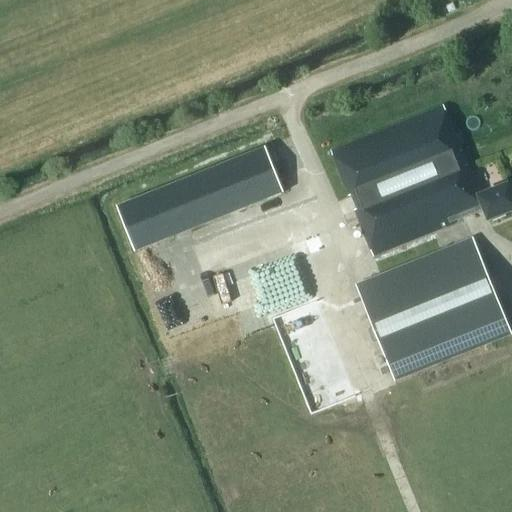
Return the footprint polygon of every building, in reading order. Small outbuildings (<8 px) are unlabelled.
[(492,221),(511,212),(511,198),(507,185),(480,197),(467,166),(464,167),(459,155),(464,153),(444,106),(331,154),(351,200),(355,198),(361,212),(355,214),(374,259),(468,219),(487,210),(492,221)] [(229,162),(248,207),(284,193),(266,148),(229,162)] [(229,162),(153,193),(171,238),(248,207),(229,162)] [(171,238),(153,193),(117,207),(135,252),(171,238)] [(356,289),(396,383),(511,335),(472,241),(356,289)] [(303,362),(324,353),(308,317),(288,326),(303,362)]
